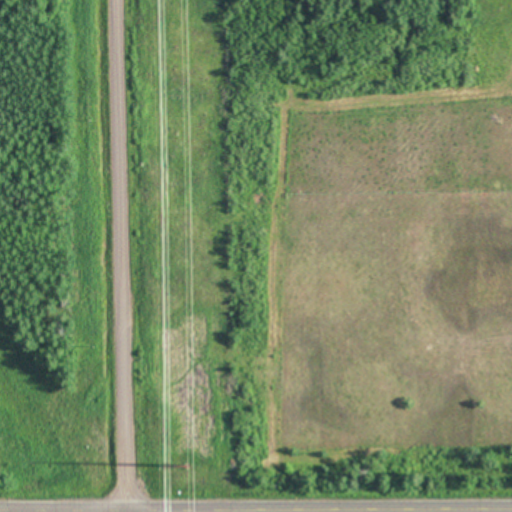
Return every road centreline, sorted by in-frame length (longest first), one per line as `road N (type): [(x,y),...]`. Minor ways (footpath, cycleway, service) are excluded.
road 1 (secondary): [(0,507),(511,506)]
road 2 (residential): [(127,509),(118,0)]
